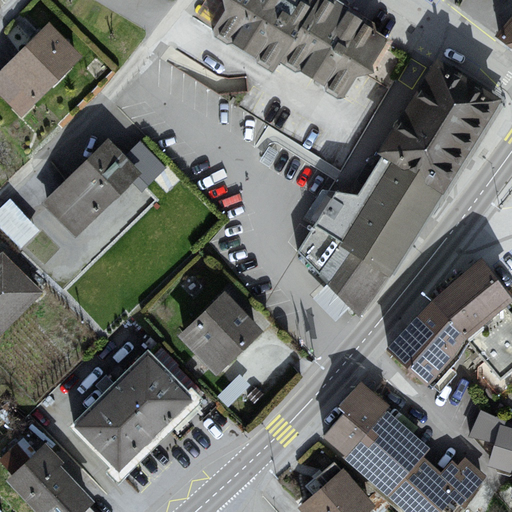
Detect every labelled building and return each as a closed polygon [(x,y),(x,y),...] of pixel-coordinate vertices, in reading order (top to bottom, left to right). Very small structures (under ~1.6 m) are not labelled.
[(347,102),(386,41),(321,0),(224,0),(224,2),(230,6),(214,30),(277,70),(282,61),(347,102)] [(511,21),(500,36),(511,46),(511,21)] [(51,27),(0,76),(0,94),(25,122),(85,62),(51,27)] [(441,68),(384,160),(438,193),(495,101),(441,68)] [(112,147),(45,208),(78,242),(148,184),(112,147)] [(340,198),(301,257),(358,313),(387,276),(438,193),(384,160),(359,200),(340,198)] [(0,201),(0,219),(21,242),(40,224),(10,192),(0,201)] [(4,256),(0,260),(0,340),(42,299),(4,256)] [(434,305),(392,351),(430,384),(468,341),(511,305),(511,301),(483,266),(434,305)] [(227,298),(182,339),(221,380),(265,337),(227,298)] [(151,357),(75,425),(121,480),(198,406),(151,357)] [(339,410),(345,416),(323,440),(389,498),(425,458),(431,451),(388,412),(392,408),(364,383),(339,410)] [(504,424),(482,414),(472,436),(499,445),(503,429),(504,424)] [(511,431),(503,429),(499,445),(493,466),(511,474),(511,431)] [(47,445),(10,478),(39,511),(86,511),(95,504),(47,445)] [(442,473),(425,458),(389,498),(403,511),(442,511),(454,499),(464,508),(488,477),(466,458),(459,466),(454,461),(442,473)] [(343,474),(303,508),(305,511),(363,511),(371,506),(343,474)]
